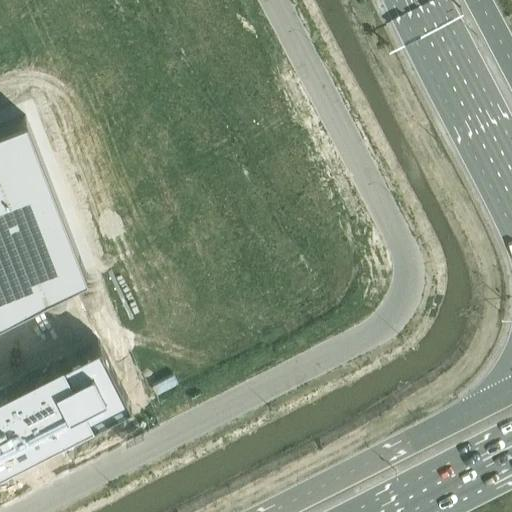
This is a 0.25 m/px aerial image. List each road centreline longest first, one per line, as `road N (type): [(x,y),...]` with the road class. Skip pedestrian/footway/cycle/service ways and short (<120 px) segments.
road 1 (unclassified): [(21,511),(368,337),(398,309),(408,271),(402,246),(273,0)]
road 2 (secondary): [(412,0),(511,194)]
road 3 (trunk): [(421,435),(270,511)]
